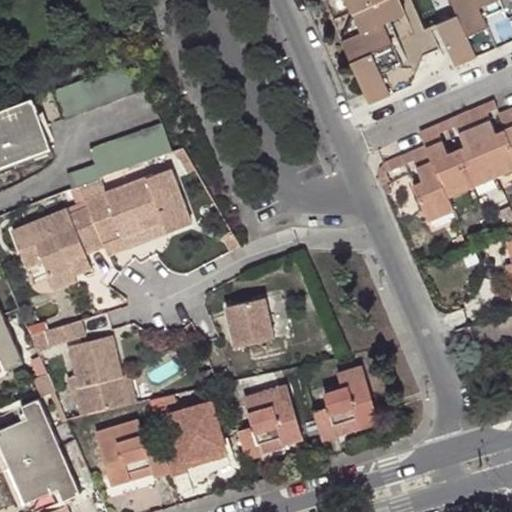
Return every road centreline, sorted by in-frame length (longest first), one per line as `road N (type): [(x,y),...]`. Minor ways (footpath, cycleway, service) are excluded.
road 1 (residential): [(383,250),(293,240),(157,297)]
road 2 (residential): [(383,250),(457,451)]
road 3 (unclassified): [(457,451),(262,511)]
road 4 (residential): [(342,150),(511,75)]
road 5 (residential): [(279,0),(342,150)]
